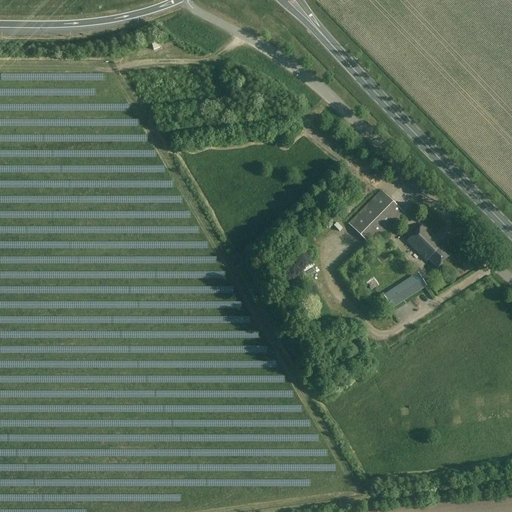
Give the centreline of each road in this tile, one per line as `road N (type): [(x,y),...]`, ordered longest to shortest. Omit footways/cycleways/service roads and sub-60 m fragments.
road 1 (unclassified): [(511,281),(313,82),(186,0)]
road 2 (secondary): [(511,232),(314,26)]
road 3 (motorway): [(0,24),(86,23),(178,0)]
